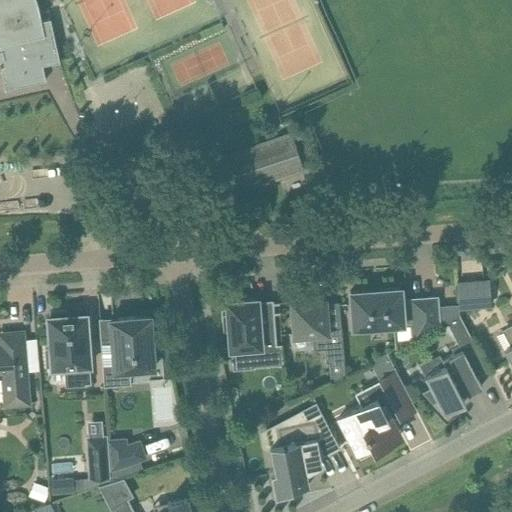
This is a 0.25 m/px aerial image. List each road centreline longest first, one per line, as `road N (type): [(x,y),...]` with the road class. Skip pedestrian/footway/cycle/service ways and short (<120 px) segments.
road 1 (unclassified): [(173,255),(511,221)]
road 2 (residential): [(173,255),(225,511)]
road 3 (residential): [(511,417),(332,511)]
road 4 (unclassified): [(0,269),(173,255)]
road 5 (unknown): [(99,261),(78,190),(67,181),(0,178)]
